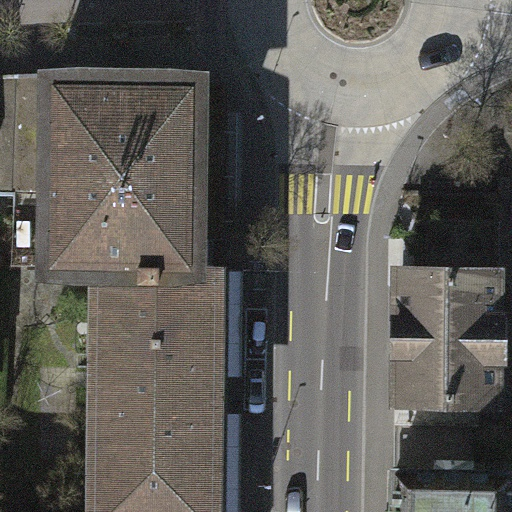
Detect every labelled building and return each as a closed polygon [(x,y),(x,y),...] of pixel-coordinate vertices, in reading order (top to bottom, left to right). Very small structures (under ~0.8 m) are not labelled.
[(0,76),(0,195),(13,195),(17,84),(17,76),(0,76)] [(13,195),(11,265),(109,267),(109,278),(160,279),(160,269),(188,269),(188,240),(227,240),(229,109),(215,102),(198,92),(198,83),(17,84),(13,195)] [(414,270),(397,270),(395,401),(395,425),(474,424),(480,424),(480,401),(495,401),(495,360),(501,360),(501,315),(498,315),(499,222),(414,221),(414,270)] [(98,511),(208,511),(210,269),(188,269),(160,269),(160,279),(109,278),(99,278),(98,511)] [(475,466),(393,467),(392,511),(509,511),(509,466),(475,466)]
